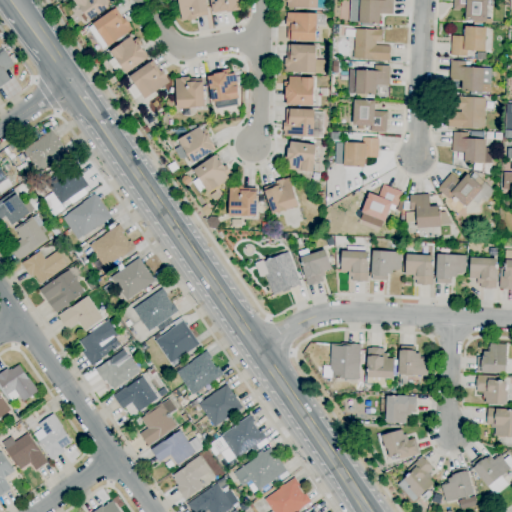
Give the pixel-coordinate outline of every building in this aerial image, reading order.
[(90,21),(80,7),(79,7),(73,0),(108,0),(107,1),(111,6),(90,21)] [(188,21),(188,20),(182,21),(178,0),(205,0),(208,15),(196,18),(196,20),(188,21)] [(213,14),(210,0),(238,0),(241,10),(227,13),(226,11),(213,14)] [(317,0),(317,9),(287,8),(288,2),(286,2),(286,0),(317,0)] [(380,24),(358,23),(358,0),(393,0),(393,14),(380,14),(380,24)] [(487,0),(486,22),(465,21),(466,10),(453,10),(453,0),(487,0)] [(102,49),(88,28),(93,25),(93,24),(116,8),(123,19),(126,18),(130,25),(129,25),(132,30),(102,49)] [(316,41),(288,40),(288,27),(286,26),(286,13),(317,14),(317,15),(326,15),(326,26),(317,25),(316,41)] [(467,56),(451,56),(452,36),(464,36),(464,30),(465,30),(465,27),(486,28),(485,52),(467,51),(467,56)] [(82,37),(79,32),(84,29),(87,33),(82,37)] [(389,61),(353,59),(354,37),(345,37),(345,29),(355,30),(355,29),(375,30),(375,29),(382,29),(382,43),(376,43),(376,45),(390,46),(389,61)] [(126,74),(122,68),(116,72),(109,62),(114,58),(110,51),(130,37),(133,41),(138,38),(142,45),(140,46),(145,52),(144,53),(148,59),(126,74)] [(0,87),(0,43),(15,65),(5,71),(11,80),(0,87)] [(315,73),(285,72),(286,66),(284,66),(285,58),(288,58),(288,45),(316,46),(315,73)] [(482,96),(470,96),(470,92),(462,91),(462,81),(449,80),(450,60),(464,61),(471,62),(471,65),(483,66),(483,67),(492,68),(490,92),(482,92),(482,96)] [(145,99),(129,77),(153,61),(161,72),(163,71),(167,77),(167,78),(170,82),(145,99)] [(367,98),(356,97),(357,94),(349,94),(350,70),(375,71),(375,66),(390,66),(389,86),(377,85),(377,95),(367,95),(367,98)] [(217,109),(215,102),(212,102),(207,77),(214,76),(213,74),(221,73),(221,71),(230,69),(231,74),(235,73),(240,98),(236,98),(238,106),(231,107),(230,100),(228,100),(229,103),(228,103),(229,107),(217,109)] [(112,85),(109,80),(114,77),(117,81),(112,85)] [(177,109),(175,79),(180,79),(180,78),(189,77),(189,80),(200,79),(200,82),(203,82),(205,107),(177,109)] [(313,106),(285,104),(286,90),(284,90),(284,81),(289,81),(289,77),(314,78),(313,106)] [(328,96),(320,96),(321,88),(328,89),(328,96)] [(484,128),(462,127),(462,128),(448,128),(449,112),(461,113),(461,110),(459,110),(459,96),(464,96),(464,97),(485,98),(484,128)] [(386,132),(371,131),(371,126),(353,125),(354,100),(376,101),(375,111),(387,112),(386,132)] [(314,137),(283,136),(284,123),(286,123),(286,109),(315,110),(314,137)] [(194,126),(196,129),(200,127),(202,132),(206,129),(214,143),(211,144),(215,150),(192,163),(187,155),(181,159),(175,149),(178,147),(178,146),(181,145),(178,140),(179,139),(174,131),(179,128),(194,126)] [(39,174),(23,151),(39,140),(38,139),(51,130),(68,154),(39,174)] [(485,164),(464,163),(464,153),(452,152),(453,132),(470,133),(470,131),(483,132),(483,140),(486,140),(486,149),(491,150),(490,163),(485,162),(485,164)] [(365,167),(343,167),(344,143),(363,144),(363,138),(379,139),(378,158),(366,158),(365,167)] [(313,173),(288,169),(288,164),(284,164),(285,156),(287,156),(288,150),(289,142),(317,146),(313,173)] [(209,193),(205,188),(199,192),(193,182),(198,178),(193,171),(215,155),(218,161),(220,160),(226,169),(228,168),(231,172),(227,175),(230,179),(209,193)] [(61,205),(44,182),(73,162),(90,186),(73,198),(72,197),(61,205)] [(174,162),(179,168),(182,174),(176,178),(173,172),(172,173),(168,166),(174,162)] [(0,195),(0,167),(12,185),(0,194),(1,195),(0,195)] [(466,207),(452,195),(449,200),(437,189),(451,173),(460,182),(467,174),(470,177),(473,173),(478,177),(484,182),(495,192),(485,203),(481,199),(477,205),(472,200),(466,207)] [(182,183),(181,179),(183,176),(187,176),(190,178),(190,181),(188,184),(185,185),(182,183)] [(272,215),(263,188),(276,183),(276,181),(284,179),(284,180),(290,178),(299,206),(272,215)] [(381,229),(360,220),(362,213),(361,213),(369,192),(378,196),(383,184),(403,193),(400,199),(404,201),(400,213),(396,211),(397,207),(396,207),(394,212),(390,210),(385,221),(384,221),(381,229)] [(256,216),(229,217),(229,187),(243,187),(243,188),(256,188),(256,216)] [(0,201),(14,191),(17,194),(23,204),(28,201),(34,210),(12,226),(5,216),(0,219),(0,201)] [(214,201),(210,196),(216,191),(220,197),(214,201)] [(78,240),(63,218),(68,215),(67,214),(83,203),(82,203),(96,193),(112,217),(99,227),(99,226),(83,237),(82,236),(78,240)] [(452,225),(441,226),(441,228),(417,229),(417,223),(405,224),(405,211),(411,211),(410,195),(429,194),(430,207),(439,206),(440,213),(445,213),(452,225)] [(207,216),(202,209),(207,205),(212,212),(207,216)] [(19,260),(10,247),(21,239),(17,235),(19,234),(15,229),(32,217),(33,218),(37,215),(44,224),(39,227),(48,240),(19,260)] [(106,269),(89,246),(119,225),(124,232),(122,233),(129,242),(131,240),(136,247),(106,269)] [(307,287),(304,277),(305,277),(302,269),(303,268),(302,266),(301,266),(301,263),(300,258),(325,250),(331,270),(324,272),(325,277),(322,278),(323,282),(320,283),(312,286),(312,285),(307,287)] [(386,281),(372,280),(372,275),(371,275),(372,250),(402,252),(400,272),(393,271),(392,275),(388,274),(388,276),(386,276),(386,281)] [(40,284),(35,276),(34,277),(33,275),(31,276),(22,263),(26,260),(26,261),(39,252),(45,260),(58,251),(67,265),(40,284)] [(368,282),(363,282),(357,282),(357,281),(351,281),(351,277),(348,277),(348,272),(341,272),(342,251),(368,252),(368,258),(369,258),(369,261),(368,261),(368,263),(368,282)] [(272,296),(262,270),(266,269),(263,262),(268,260),(267,259),(270,258),(271,259),(288,252),(301,286),(297,288),(296,286),(289,289),(289,291),(283,293),(282,292),(272,296)] [(451,284),(436,284),(437,279),(436,279),(437,254),(466,256),(466,273),(462,273),(462,274),(457,274),(457,277),(452,277),(452,279),(451,279),(451,284)] [(427,285),(422,285),(416,284),(416,280),(413,280),(413,276),(405,276),(406,255),(433,256),(432,261),(433,261),(433,264),(432,264),(432,267),(433,267),(432,285),(427,285)] [(127,300),(111,277),(139,258),(155,281),(127,300)] [(496,281),(496,289),(492,289),(484,289),(484,288),(479,288),(480,284),(476,284),(477,279),(474,279),(474,280),(469,280),(469,276),(467,276),(467,268),(470,268),(470,258),(497,259),(497,263),(500,263),(499,269),(497,269),(496,281)] [(511,290),(503,290),(503,289),(499,289),(500,269),(505,269),(506,260),(511,260),(511,289),(511,290)] [(55,313),(39,290),(55,279),(55,280),(69,270),(85,292),(69,303),(70,305),(66,308),(65,306),(55,313)] [(91,290),(85,282),(91,277),(97,285),(91,290)] [(106,295),(104,291),(111,286),(114,290),(106,295)] [(149,332),(133,309),(163,288),(168,295),(166,296),(172,305),(174,304),(179,311),(149,332)] [(85,331),(78,322),(67,330),(58,316),(71,307),(72,308),(88,296),(103,319),(85,331)] [(91,366),(82,353),(85,351),(80,344),(81,343),(80,342),(93,332),(92,331),(108,320),(119,335),(105,345),(110,353),(91,366)] [(171,364),(155,341),(170,330),(183,321),(199,345),(187,353),(186,353),(171,364)] [(355,380),(345,380),(345,379),(340,379),(340,380),(336,379),(323,378),(323,366),(329,367),(331,344),(341,344),(341,343),(348,343),(348,342),(354,342),(354,343),(356,343),(356,344),(360,344),(360,346),(361,346),(359,380),(355,379),(355,380)] [(505,374),(481,373),(481,372),(475,372),(476,357),(482,358),(483,351),(487,352),(487,347),(489,347),(489,344),(507,345),(505,374)] [(407,385),(399,385),(400,375),(398,375),(399,351),(400,351),(400,346),(415,346),(415,350),(417,350),(417,353),(420,353),(420,358),(428,359),(427,376),(412,375),(412,376),(407,376),(407,385)] [(384,386),(366,385),(367,378),(366,378),(367,373),(366,373),(366,369),(366,356),(367,356),(368,348),(372,348),(372,347),(380,348),(384,349),(384,354),(387,354),(387,359),(394,359),(394,373),(397,373),(396,376),(393,376),(393,379),(393,380),(388,379),(388,380),(384,380),(384,386)] [(113,390),(112,387),(110,389),(108,386),(106,387),(95,369),(124,349),(129,357),(130,356),(141,371),(113,390)] [(192,395),(177,373),(192,362),(207,351),(212,359),(210,360),(216,369),(218,367),(223,375),(208,385),(192,395)] [(23,402),(19,396),(12,401),(0,384),(0,373),(7,369),(9,371),(11,369),(12,370),(19,365),(38,392),(23,402)] [(152,377),(148,372),(153,369),(156,374),(152,377)] [(506,405),(485,404),(485,398),(482,398),(483,392),(476,392),(476,388),(476,377),(477,377),(477,375),(500,376),(499,379),(503,380),(503,381),(506,381),(505,392),(507,392),(506,405)] [(138,412),(132,403),(123,410),(113,396),(126,387),(127,388),(143,377),(158,399),(138,412)] [(198,405),(227,385),(243,408),(214,428),(198,405)] [(406,424),(385,423),(386,412),(380,412),(380,399),(386,400),(386,396),(392,396),(395,396),(397,397),(397,395),(407,396),(416,397),(416,401),(417,401),(416,409),(415,409),(415,413),(411,413),(411,416),(406,416),(406,424)] [(0,417),(8,413),(0,396),(0,417)] [(149,447),(140,434),(147,428),(140,419),(145,416),(144,415),(161,403),(162,404),(169,399),(176,410),(169,415),(177,426),(160,439),(149,447)] [(198,405),(193,409),(190,404),(195,401),(198,405)] [(39,419),(34,411),(41,406),(46,414),(39,419)] [(511,436),(495,436),(495,429),(490,428),(490,425),(487,425),(485,425),(486,413),(487,413),(487,408),(496,409),(496,408),(507,409),(507,411),(508,411),(508,410),(511,410),(511,411),(511,436)] [(185,422),(181,417),(186,413),(190,418),(185,422)] [(51,461),(48,456),(49,456),(40,442),(38,443),(31,432),(39,426),(38,425),(54,414),(63,427),(62,428),(72,442),(63,449),(65,452),(51,461)] [(228,463),(225,459),(220,462),(216,457),(221,454),(221,453),(229,448),(228,447),(218,454),(211,444),(221,437),(220,436),(236,426),(235,425),(239,422),(240,422),(251,415),(255,422),(253,423),(260,433),(262,432),(267,438),(264,440),(267,444),(259,449),(254,452),(252,449),(236,459),(235,458),(228,463)] [(399,460),(398,456),(394,458),(394,457),(389,458),(387,449),(385,449),(381,436),(402,430),(404,435),(406,434),(408,440),(415,438),(419,454),(399,460)] [(177,465),(170,455),(159,463),(151,450),(164,441),(164,442),(180,431),(188,443),(196,437),(202,447),(195,452),(195,453),(177,465)] [(36,471),(28,460),(20,465),(19,464),(16,466),(5,450),(6,449),(4,447),(5,447),(2,443),(11,438),(14,443),(28,434),(48,462),(36,471)] [(258,491),(251,481),(242,487),(242,486),(237,479),(234,474),(258,457),(256,454),(262,450),(263,453),(270,448),(287,471),(278,477),(280,479),(275,483),(274,480),(258,491)] [(0,497),(0,453),(2,452),(15,471),(4,479),(10,489),(10,490),(0,497)] [(495,495),(488,486),(487,487),(473,468),(474,467),(471,464),(482,454),(485,458),(486,457),(487,458),(490,456),(493,459),(496,456),(497,458),(499,456),(503,453),(504,454),(507,452),(508,454),(502,459),(503,460),(509,456),(511,459),(511,468),(510,470),(510,469),(501,476),(508,485),(495,495)] [(186,501),(176,487),(178,486),(173,479),(174,478),(172,476),(186,466),(185,466),(199,456),(210,471),(198,480),(203,487),(189,497),(190,498),(186,501)] [(413,502),(398,485),(406,477),(406,476),(407,475),(404,472),(422,456),(424,460),(425,459),(431,466),(430,466),(433,469),(428,473),(432,478),(430,480),(434,484),(413,502)] [(447,505),(447,503),(441,504),(440,500),(444,499),(440,486),(444,485),(443,483),(448,482),(447,479),(452,477),(451,473),(452,472),(452,470),(467,466),(468,471),(467,471),(469,476),(468,476),(474,494),(456,499),(457,502),(447,505)] [(225,511),(209,511),(208,510),(205,511),(191,511),(187,505),(217,484),(216,483),(224,477),(228,483),(227,484),(228,485),(221,490),(224,494),(230,489),(239,502),(232,506),(233,507),(225,511)] [(294,511),(272,511),(264,500),(280,489),(279,488),(283,485),(284,486),(295,478),(300,486),(298,487),(304,496),(306,494),(311,502),(300,509),(301,510),(298,511),(296,511),(294,511)] [(93,511),(102,506),(103,507),(113,501),(120,511),(93,511)] [(244,511),(239,506),(245,502),(249,508),(244,511)]
